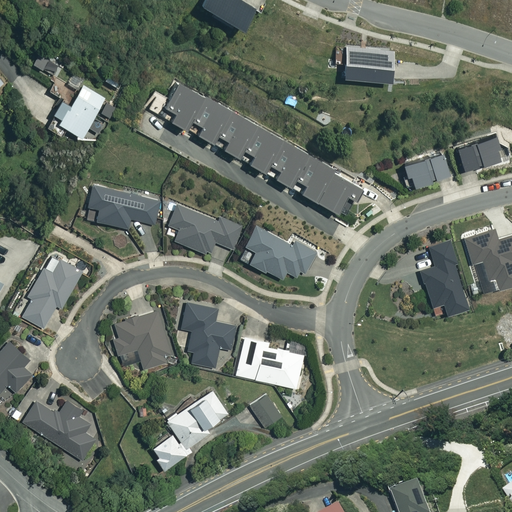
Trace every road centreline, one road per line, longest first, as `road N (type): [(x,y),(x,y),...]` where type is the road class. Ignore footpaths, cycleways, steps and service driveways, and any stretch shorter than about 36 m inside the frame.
road 1 (residential): [(79,359),(105,297),(119,284),(163,272),(207,278),(283,315),(340,320)]
road 2 (residential): [(340,320),(365,257),(393,234),(511,195)]
road 3 (tertiary): [(367,427),(177,511)]
road 4 (residential): [(511,52),(337,0)]
road 5 (tertiary): [(511,377),(367,427)]
